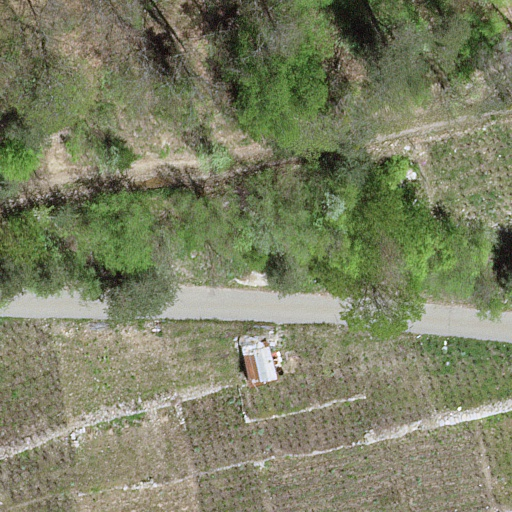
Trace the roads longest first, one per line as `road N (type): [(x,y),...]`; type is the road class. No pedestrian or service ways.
road 1 (track): [(0,199),(256,166),(511,101)]
road 2 (unclassified): [(511,327),(274,308),(0,302)]
